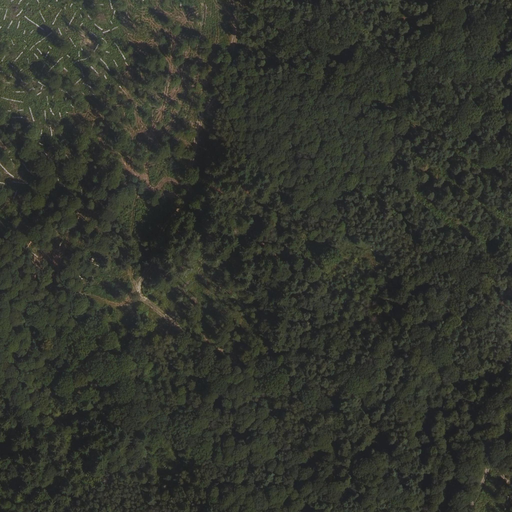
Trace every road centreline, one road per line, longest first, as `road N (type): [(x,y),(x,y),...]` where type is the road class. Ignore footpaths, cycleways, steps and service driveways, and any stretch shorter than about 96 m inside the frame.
road 1 (track): [(470,459),(255,360),(0,262)]
road 2 (track): [(511,312),(453,511)]
